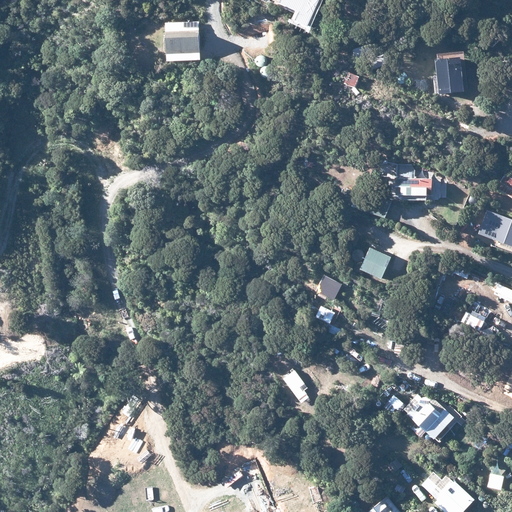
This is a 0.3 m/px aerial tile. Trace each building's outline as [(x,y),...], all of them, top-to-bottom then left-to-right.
[(315,18),(317,27),(326,25),(324,16),(315,18)] [(168,60),(202,59),(201,21),(166,21),(168,60)] [(465,88),(462,53),(435,54),(438,90),(465,88)] [(405,86),(413,73),(403,68),(396,81),(405,86)] [(355,86),(361,75),(354,72),(349,83),(355,86)] [(116,139),(111,120),(91,125),(97,144),(116,139)] [(82,172),(82,161),(72,161),(72,172),(82,172)] [(409,177),(410,163),(397,163),(396,193),(431,193),(432,178),(409,177)] [(496,187),(511,196),(511,175),(506,172),(496,187)] [(381,210),(384,202),(372,197),(369,204),(381,210)] [(479,233),(511,244),(511,218),(488,209),(479,233)] [(391,256),(371,247),(361,268),(381,278),(391,256)] [(338,312),(324,305),(319,317),(332,323),(338,312)] [(405,332),(389,331),(389,340),(405,341),(405,332)] [(387,345),(386,349),(395,350),(394,352),(410,354),(411,343),(395,342),(395,346),(387,345)] [(301,386),(294,378),(286,384),(293,392),(301,386)] [(384,405),(396,416),(406,405),(394,394),(384,405)] [(408,413),(434,437),(454,416),(433,396),(424,396),(408,413)] [(490,428),(499,434),(503,427),(495,422),(490,428)] [(390,463),(396,471),(403,466),(397,458),(390,463)] [(447,511),(462,511),(475,498),(455,479),(454,481),(446,474),(430,491),(438,498),(435,501),(447,511)] [(291,511),(325,511),(326,508),(324,508),(327,487),(289,483),(287,498),(293,499),(291,511)] [(366,511),(400,511),(387,495),(366,511)]
